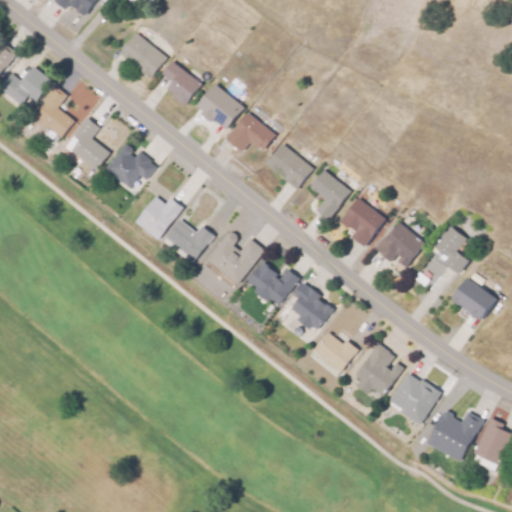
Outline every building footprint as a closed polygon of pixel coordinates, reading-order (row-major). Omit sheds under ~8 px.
[(60,6),(58,7),(49,0),(95,0),(83,16),(70,5),(66,11),(60,6)] [(135,35),(166,60),(150,80),(119,55),(135,35)] [(0,46),(2,44),(17,56),(2,74),(0,76),(0,46)] [(184,107),(170,96),(171,95),(166,90),(171,83),(161,76),(171,63),(200,86),(184,107)] [(0,89),(0,87),(10,75),(21,83),(32,68),(51,82),(36,102),(28,96),(21,106),(0,89)] [(196,108),(213,85),(243,109),(226,131),(214,121),(211,125),(200,116),(203,113),(196,108)] [(43,101),(54,88),(65,97),(55,108),(73,122),(59,138),(34,117),(46,103),(43,101)] [(262,127),(274,137),(261,153),(249,144),(241,154),(225,140),(246,114),(262,127)] [(73,135),(86,119),(98,129),(91,138),(110,153),(96,171),(71,152),(80,140),(73,135)] [(148,164),(155,169),(145,181),(139,176),(129,189),(112,176),(104,170),(124,144),(132,151),(129,155),(134,160),(139,153),(150,162),(148,164)] [(281,145),(313,170),(296,190),(265,165),(281,145)] [(315,212),(324,200),(310,188),(322,172),(350,193),(338,210),(328,222),(315,212)] [(134,224),(154,198),(165,206),(170,200),(181,209),(177,215),(157,242),(134,224)] [(340,223),(357,200),(373,211),(384,219),(364,248),(351,239),(355,234),(340,223)] [(165,239),(179,221),(196,234),(200,228),(213,239),(195,262),(165,239)] [(375,251),(398,223),(426,245),(406,269),(395,260),(391,264),(375,251)] [(457,253),(469,262),(459,276),(444,265),(448,260),(433,248),(449,227),(467,240),(457,253)] [(232,247),(240,253),(249,241),(264,252),(237,286),(206,262),(230,232),(239,238),(232,247)] [(286,271),(297,279),(278,305),(277,304),(274,307),(254,292),(256,289),(247,282),(261,263),(278,276),(276,278),(279,281),(286,271)] [(451,300),(466,279),(495,299),(480,320),(451,300)] [(308,329),(292,317),(295,313),(290,309),(296,300),(292,297),(301,284),(318,297),(317,300),(331,310),(317,329),(311,325),(308,329)] [(313,349),(327,332),(343,344),(346,341),(357,350),(341,370),(330,362),(313,349)] [(368,388),(367,391),(352,380),(376,344),(393,356),(386,366),(390,369),(394,363),(401,367),(387,388),(383,386),(381,390),(384,392),(381,397),(368,388)] [(389,399),(407,373),(420,382),(421,380),(441,393),(419,425),(399,411),(402,408),(389,399)] [(466,413),(482,421),(478,428),(460,461),(426,444),(444,410),(453,415),(452,418),(461,423),(466,413)] [(501,429),(511,434),(498,464),(487,459),(487,460),(473,453),(490,417),(504,424),(501,429)]
